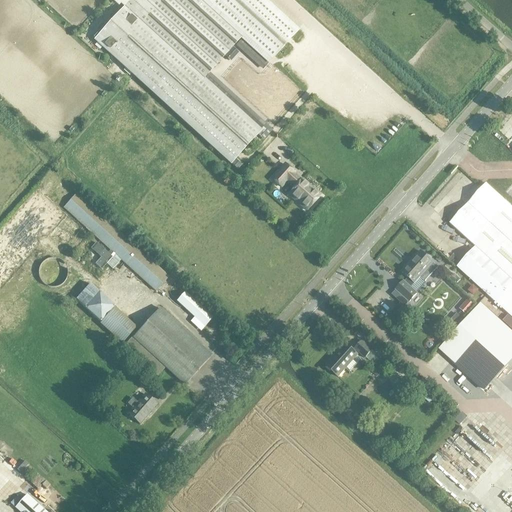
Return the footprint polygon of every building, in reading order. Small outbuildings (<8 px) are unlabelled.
[(240,38),(199,0),(118,0),(125,6),(95,40),(231,164),(260,132),(203,79),(240,38)] [(199,0),(240,38),(268,63),(298,31),(264,0),(199,0)] [(241,40),(237,44),(263,69),(268,64),(241,40)] [(261,131),(265,126),(208,75),(204,79),(261,131)] [(320,196),(301,179),(300,181),(292,174),(293,172),(285,165),(272,180),(280,187),(286,180),(294,187),(288,194),(307,211),(320,196)] [(511,207),(486,184),(449,224),(475,247),(457,267),(511,318),(511,207)] [(110,257),(113,254),(155,292),(168,278),(76,193),(63,208),(110,251),(107,254),(96,244),(91,249),(100,258),(95,264),(100,269),(111,258),(110,257)] [(437,268),(432,263),(421,252),(402,273),(407,278),(404,282),(403,281),(396,290),(409,302),(416,294),(410,287),(414,283),(419,278),(424,282),(437,268)] [(41,280),(63,279),(62,259),(41,260),(41,280)] [(122,344),(136,328),(114,308),(115,307),(90,284),(76,300),(101,322),(100,324),(122,344)] [(473,297),(479,291),(473,285),(467,291),(473,297)] [(204,327),(212,318),(185,293),(177,302),(204,327)] [(467,316),(475,307),(467,300),(459,309),(467,316)] [(484,392),(511,362),(511,332),(481,304),(438,350),(484,392)] [(184,386),(211,356),(160,309),(125,347),(157,376),(165,368),(184,386)] [(453,331),(463,320),(457,314),(447,325),(453,331)] [(511,329),(511,319),(508,316),(503,321),(511,329)] [(364,359),(372,351),(361,341),(354,349),(364,359)] [(338,377),(358,356),(345,344),(325,366),(338,377)] [(139,424),(156,405),(145,395),(140,399),(137,397),(130,405),(133,408),(128,414),(139,424)] [(25,460),(18,467),(22,471),(28,464),(25,460)] [(27,479),(30,481),(37,473),(34,471),(27,479)] [(37,473),(30,481),(29,482),(37,489),(42,485),(46,489),(49,485),(37,473)] [(53,511),(52,511),(57,504),(44,492),(34,502),(26,495),(22,500),(17,496),(10,503),(19,511),(53,511)]
